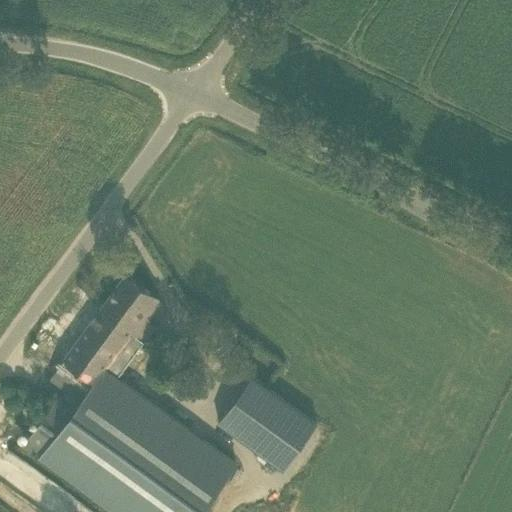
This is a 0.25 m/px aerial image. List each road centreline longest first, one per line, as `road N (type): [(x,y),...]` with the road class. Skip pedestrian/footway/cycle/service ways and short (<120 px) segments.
road 1 (unclassified): [(511,246),(199,97)]
road 2 (unclassified): [(0,357),(199,97)]
road 3 (unclassified): [(199,97),(157,75),(0,45)]
